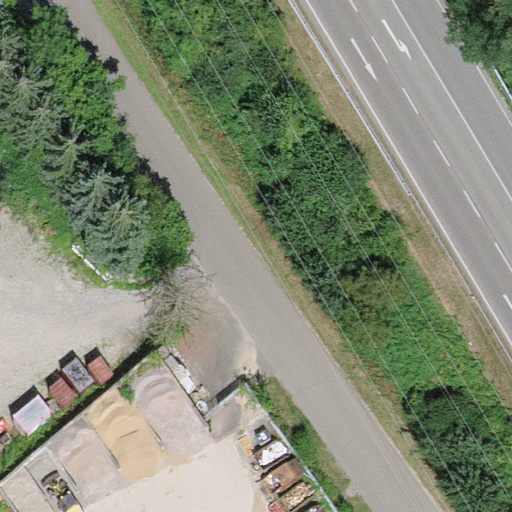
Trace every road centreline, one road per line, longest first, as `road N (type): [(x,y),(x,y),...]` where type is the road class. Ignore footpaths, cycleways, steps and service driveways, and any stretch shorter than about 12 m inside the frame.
road 1 (unclassified): [(48,0),(399,511)]
road 2 (primary): [(511,232),(374,0)]
